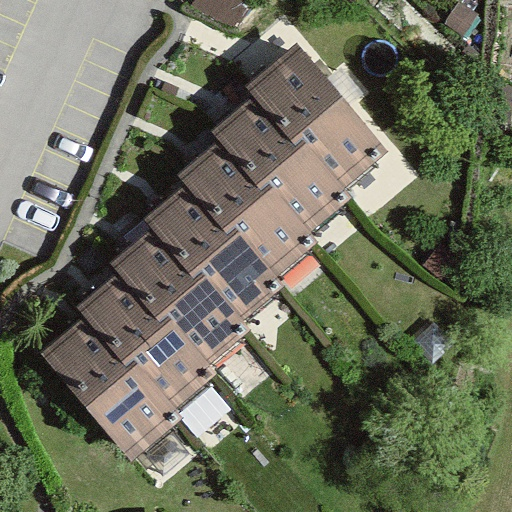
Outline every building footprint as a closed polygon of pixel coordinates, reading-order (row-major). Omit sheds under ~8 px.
[(254,88),(261,96),(345,190),(390,150),(299,49),(254,88)] [(219,133),(225,140),(311,235),(352,198),(345,190),(261,96),(219,133)] [(184,176),(194,186),(279,281),(319,245),(311,235),(225,140),(184,176)] [(152,224),(157,230),(244,327),(286,289),(279,281),(194,186),(152,224)] [(251,335),(244,327),(157,230),(117,265),(123,273),(211,370),(251,335)] [(77,314),(86,323),(170,417),(216,376),(211,370),(123,273),(77,314)] [(170,417),(86,323),(45,359),(137,462),(178,426),(170,417)]
